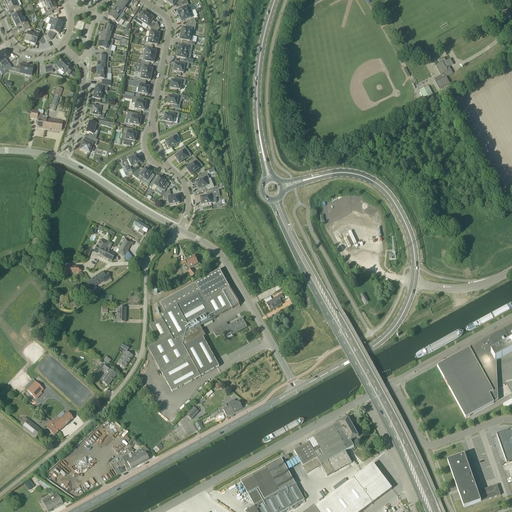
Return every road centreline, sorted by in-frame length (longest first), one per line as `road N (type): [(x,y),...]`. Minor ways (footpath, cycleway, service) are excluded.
road 1 (primary): [(436,511),(278,197)]
road 2 (primary): [(270,199),(428,511)]
road 3 (track): [(145,262),(142,353),(127,378),(0,495)]
road 4 (secondary): [(74,511),(297,389)]
road 5 (unclassified): [(157,511),(364,397)]
road 6 (secondary): [(297,389),(221,254),(179,230)]
road 7 (secondary): [(414,283),(412,241),(386,192),(355,174),(320,176)]
road 8 (secondary): [(297,389),(385,336),(414,283)]
road 9 (primary): [(274,0),(256,91),(263,152)]
road 10 (residential): [(151,124),(169,25),(141,0)]
road 11 (secondary): [(179,230),(62,160)]
road 12 (unclassified): [(392,382),(511,316)]
road 13 (unclassified): [(364,397),(416,511)]
road 14 (residential): [(62,160),(83,79),(62,44)]
